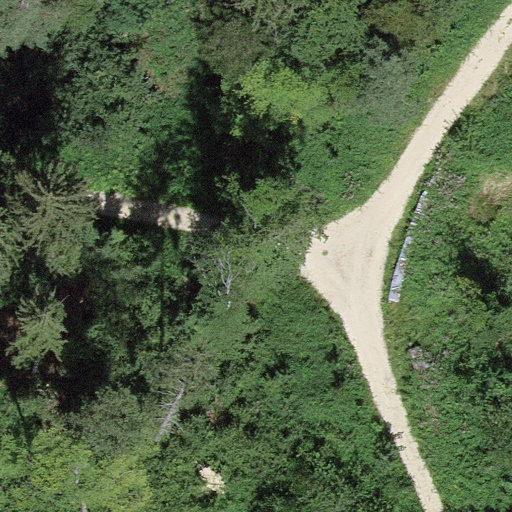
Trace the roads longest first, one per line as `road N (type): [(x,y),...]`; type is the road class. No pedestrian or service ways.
road 1 (track): [(0,194),(329,244),(394,143),(511,42)]
road 2 (track): [(432,511),(393,383),(329,244)]
